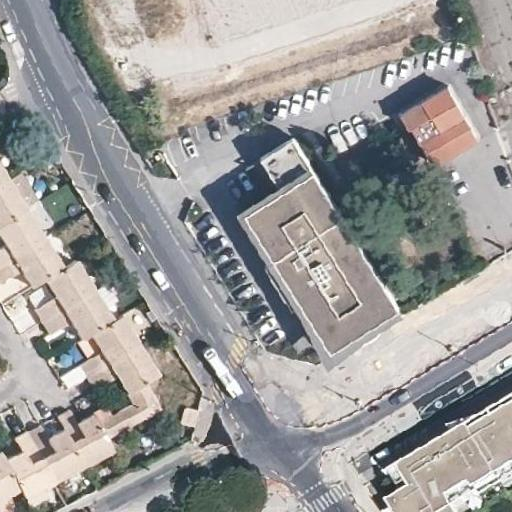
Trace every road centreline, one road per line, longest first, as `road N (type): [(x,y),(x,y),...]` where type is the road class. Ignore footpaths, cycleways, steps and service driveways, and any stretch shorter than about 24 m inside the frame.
road 1 (residential): [(277,431),(63,76)]
road 2 (secondary): [(511,293),(277,431)]
road 3 (secondary): [(277,431),(125,511)]
road 4 (secondary): [(410,392),(357,423),(277,431)]
